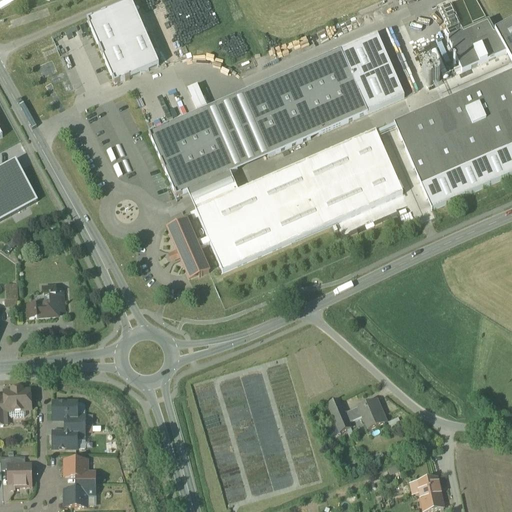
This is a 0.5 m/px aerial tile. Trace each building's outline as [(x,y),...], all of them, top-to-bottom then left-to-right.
[(511,63),(511,73),(396,129),(425,190),(511,149),(511,25),(495,34),(478,0),(464,0),(438,13),(467,75),(508,55),(511,63)] [(156,64),(130,3),(87,21),(113,82),(156,64)] [(189,195),(210,242),(212,247),(225,276),(405,197),(378,135),(240,195),(232,176),(370,117),(342,54),(151,137),(178,200),(189,195)] [(17,164),(0,172),(0,222),(39,203),(17,164)] [(201,252),(199,246),(189,223),(179,228),(179,230),(170,234),(191,282),(200,278),(201,280),(211,275),(201,252)] [(212,247),(210,242),(199,246),(201,252),(212,247)] [(31,310),(32,322),(60,320),(59,316),(67,315),(65,293),(58,293),(58,292),(45,293),(46,306),(44,309),(31,310)] [(34,392),(9,393),(9,399),(0,399),(0,429),(11,429),(10,416),(36,414),(34,392)] [(386,426),(376,403),(344,416),(338,403),(327,407),(335,425),(328,428),(335,444),(342,441),(339,436),(350,431),(348,426),(362,420),(368,433),(386,426)] [(65,422),(65,429),(85,429),(85,418),(77,418),(77,406),(53,405),(53,422),(65,422)] [(65,436),(53,436),(53,451),(77,451),(77,440),(85,439),(85,429),(65,429),(65,436)] [(25,468),(25,459),(0,460),(1,473),(8,473),(8,468),(25,468)] [(426,459),(410,465),(416,481),(432,474),(426,459)] [(87,463),(65,463),(64,479),(77,479),(76,486),(94,486),(94,475),(87,475),(87,463)] [(25,468),(8,468),(8,473),(9,489),(31,488),(31,467),(25,468)] [(436,480),(410,485),(412,497),(419,496),(422,511),(437,511),(443,511),(436,480)] [(76,493),(64,493),(64,509),(86,509),(86,497),(94,497),(94,486),(76,486),(76,493)]
